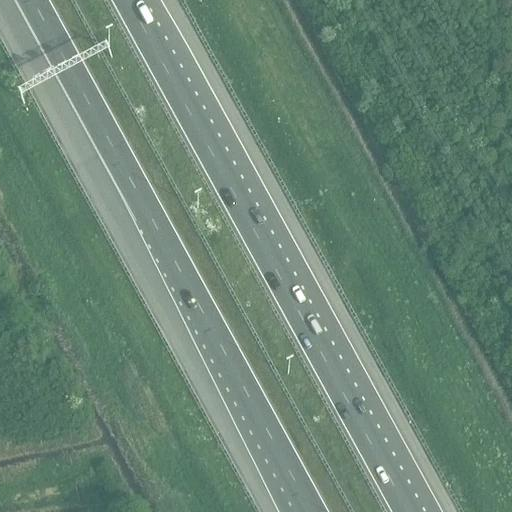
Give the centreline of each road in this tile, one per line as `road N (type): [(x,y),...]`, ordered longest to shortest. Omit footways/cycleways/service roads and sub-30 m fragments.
road 1 (motorway): [(406,511),(126,0)]
road 2 (motorway): [(32,0),(310,511)]
